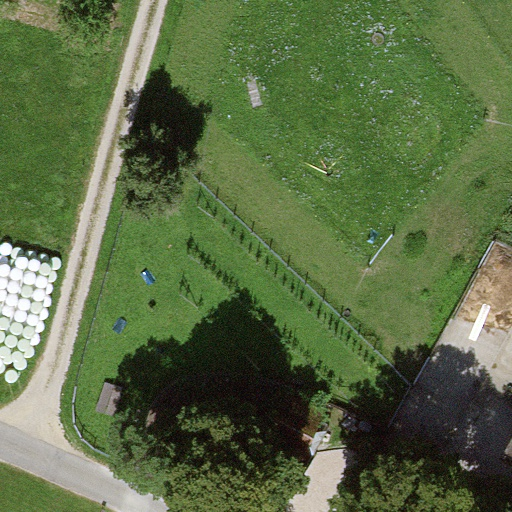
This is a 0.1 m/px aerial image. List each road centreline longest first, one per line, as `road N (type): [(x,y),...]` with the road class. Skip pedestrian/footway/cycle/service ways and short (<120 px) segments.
road 1 (track): [(29,450),(158,0)]
road 2 (unclassified): [(149,511),(0,443)]
